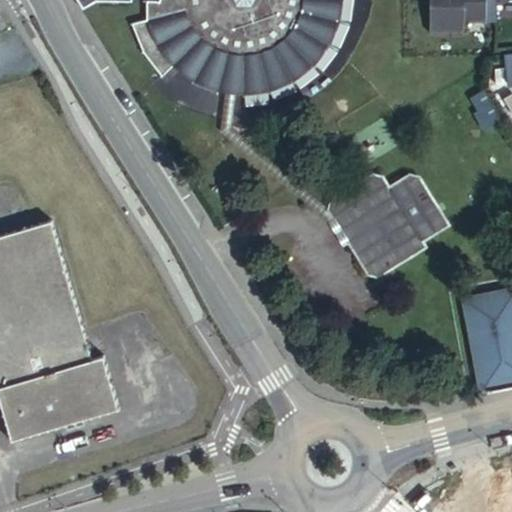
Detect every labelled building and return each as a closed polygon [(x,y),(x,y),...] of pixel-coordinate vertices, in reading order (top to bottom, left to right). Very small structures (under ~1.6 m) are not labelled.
[(135,0),(134,6),(121,10),(137,39),(157,61),(171,47),(194,64),(206,69),(290,68),(314,53),(317,49),(328,37),(339,20),(349,0),(135,0)] [(428,0),(428,31),(459,31),(458,0),(428,0)] [(458,0),(459,31),(462,31),(463,21),(493,21),(494,0),(458,0)] [(504,85),(511,84),(511,52),(501,54),(504,85)] [(338,207),(342,213),(358,239),(376,267),(388,271),(433,243),(429,236),(455,221),(423,169),(397,184),(391,175),(382,173),(340,198),(338,207)] [(358,239),(342,213),(335,218),(351,244),(358,239)] [(49,217),(0,231),(0,401),(11,437),(119,404),(103,351),(91,355),(49,217)] [(511,278),(462,289),(481,377),(490,375),(491,380),(511,375),(511,278)]
